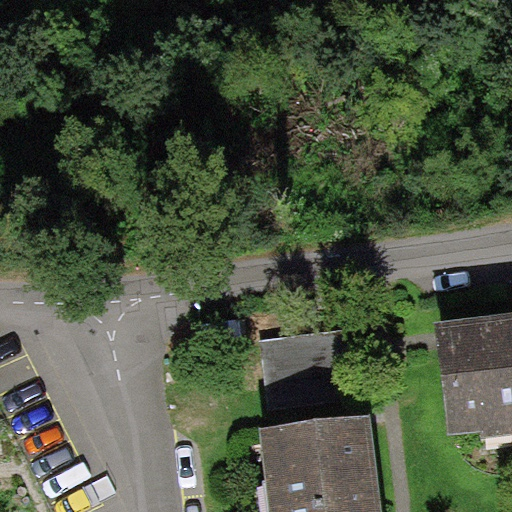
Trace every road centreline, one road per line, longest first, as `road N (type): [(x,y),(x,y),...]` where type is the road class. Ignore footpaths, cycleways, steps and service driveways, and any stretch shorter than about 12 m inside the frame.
road 1 (residential): [(511,235),(105,291)]
road 2 (residential): [(143,511),(105,291)]
